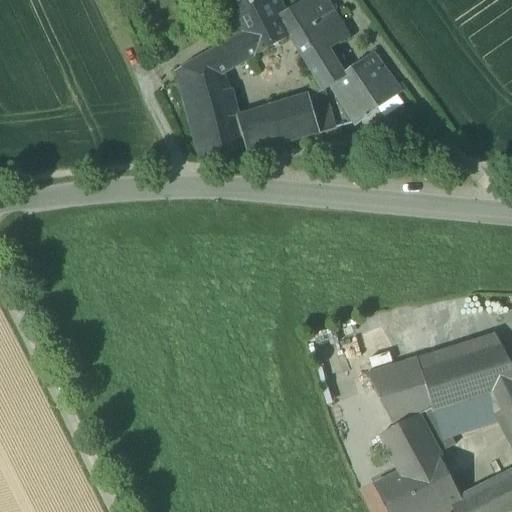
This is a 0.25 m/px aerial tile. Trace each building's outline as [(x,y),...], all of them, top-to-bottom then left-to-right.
[(249,61),(290,36),(296,32),(285,14),(278,0),(216,0),(237,39),(249,61)] [(299,6),(313,27),(333,15),(324,0),(309,0),(300,5),(299,6)] [(324,91),(331,86),(344,77),(327,50),(313,27),(299,6),(285,14),(296,32),(290,36),(324,91)] [(333,15),(313,27),(327,50),(347,38),(333,15)] [(228,73),(249,61),(237,39),(213,52),(228,73)] [(216,80),(228,73),(213,52),(202,59),(216,80)] [(373,57),(344,77),(331,86),(354,125),(399,92),(373,57)] [(247,156),(263,151),(254,122),(240,126),(231,92),(220,94),(216,80),(202,59),(176,73),(201,159),(245,150),(247,156)] [(324,91),(310,101),(319,135),(336,130),(324,91)] [(280,146),(319,135),(310,101),(308,96),(269,108),(271,117),(280,146)] [(271,117),(254,122),(263,151),(280,146),(271,117)] [(488,397),(491,396),(511,389),(511,367),(496,335),(419,360),(429,397),(432,409),(433,414),(438,413),(488,397)] [(410,406),(429,397),(419,360),(398,366),(368,375),(392,423),(395,422),(397,427),(416,418),(410,406)] [(511,389),(491,396),(503,420),(511,415),(511,389)] [(416,418),(432,409),(429,397),(410,406),(416,418)] [(488,397),(438,413),(452,439),(497,425),(488,397)] [(433,414),(432,409),(416,418),(436,454),(455,445),(452,439),(438,413),(433,414)] [(511,415),(503,420),(511,438),(511,415)] [(436,454),(416,418),(397,427),(380,437),(399,473),(436,454)] [(374,486),(386,511),(448,511),(452,510),(462,505),(461,504),(436,454),(399,473),(374,486)] [(511,483),(510,479),(490,489),(500,511),(509,511),(511,511),(511,483)] [(453,511),(500,511),(490,489),(461,504),(462,505),(452,510),(453,511)]
